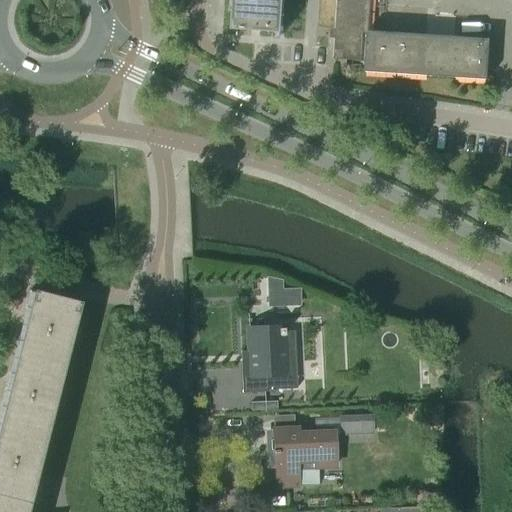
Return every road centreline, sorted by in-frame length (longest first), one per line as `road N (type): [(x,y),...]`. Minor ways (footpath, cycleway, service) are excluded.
road 1 (tertiary): [(98,58),(511,254)]
road 2 (tertiary): [(511,229),(109,34)]
road 3 (residential): [(511,132),(366,107),(208,48),(198,37),(200,0)]
road 4 (residential): [(168,511),(162,257)]
